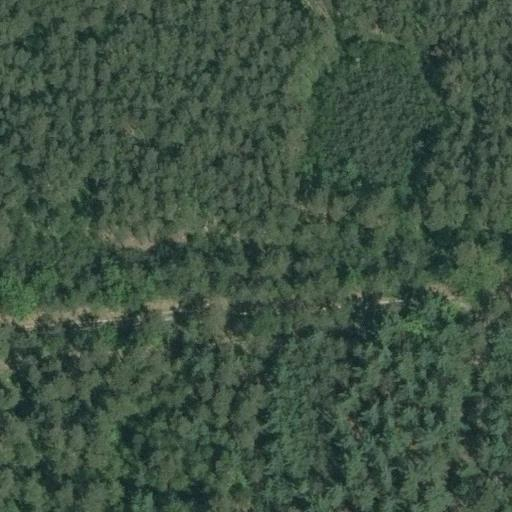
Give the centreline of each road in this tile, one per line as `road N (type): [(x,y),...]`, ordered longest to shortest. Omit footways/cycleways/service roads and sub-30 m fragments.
road 1 (track): [(0,334),(511,287)]
road 2 (unknown): [(0,365),(511,327)]
